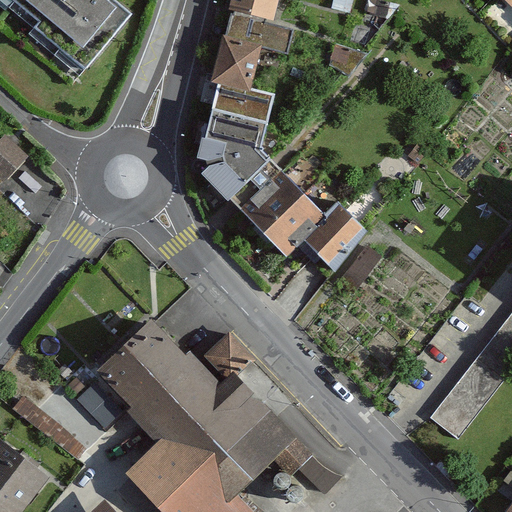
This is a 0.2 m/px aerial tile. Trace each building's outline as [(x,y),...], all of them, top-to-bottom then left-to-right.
[(13,0),(40,21),(34,27),(84,68),(129,14),(112,0),(13,0)] [(231,0),(230,8),(267,16),(273,18),(277,0),(231,0)] [(392,2),(377,0),(376,0),(374,17),(390,18),(392,2)] [(230,8),(223,36),(213,80),(218,82),(249,89),(260,45),(287,51),(292,30),(265,23),(267,16),(230,8)] [(356,51),(338,45),(333,61),(352,66),(356,51)] [(218,82),(212,111),(266,124),(273,95),(249,89),(218,82)] [(212,111),(195,165),(234,204),(286,254),(302,239),(334,269),(365,231),(336,201),(323,215),(258,149),(266,124),(212,111)] [(25,155),(4,136),(0,140),(0,177),(3,180),(25,155)] [(511,315),(431,418),(456,438),(511,367),(511,315)] [(154,322),(149,318),(96,369),(131,406),(127,409),(158,441),(126,471),(165,511),(252,511),(235,494),(272,458),(290,477),(299,468),(323,493),(340,476),(318,460),(261,401),(278,385),(228,333),(204,356),(225,378),(219,383),(188,351),(185,354),(154,322)] [(0,441),(0,511),(17,511),(45,477),(0,441)] [(272,478),(273,484),(280,487),(286,484),(288,479),(286,474),(281,471),(275,473),(272,478)] [(286,491),(287,497),(294,501),(300,497),(302,492),(300,487),(295,485),(289,486),(286,491)] [(112,511),(102,501),(90,511),(112,511)]
